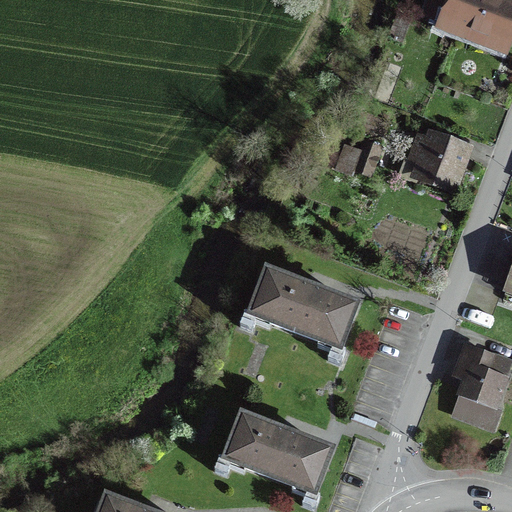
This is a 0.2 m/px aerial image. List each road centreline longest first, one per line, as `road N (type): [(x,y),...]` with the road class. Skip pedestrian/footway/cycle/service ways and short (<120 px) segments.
road 1 (residential): [(388,475),(511,142)]
road 2 (track): [(324,0),(321,35),(204,180)]
